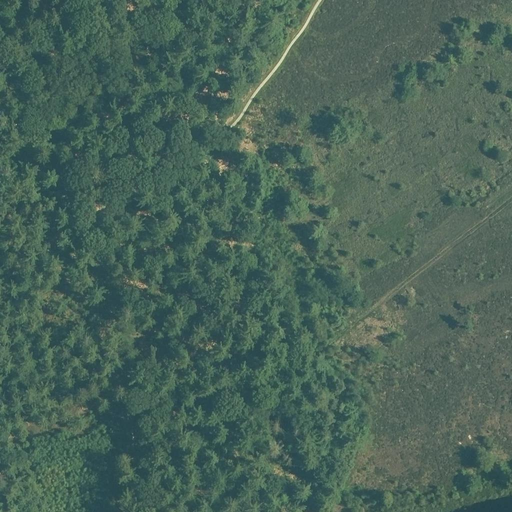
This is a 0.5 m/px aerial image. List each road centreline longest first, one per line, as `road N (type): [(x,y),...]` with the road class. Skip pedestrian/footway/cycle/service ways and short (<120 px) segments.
road 1 (track): [(124,511),(97,279),(52,154),(0,74)]
road 2 (track): [(0,72),(62,41),(114,0)]
